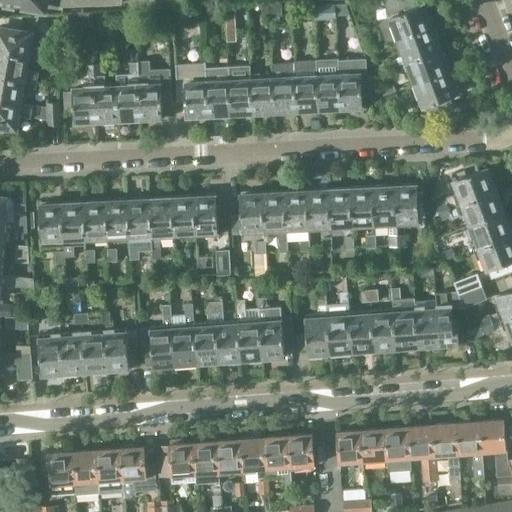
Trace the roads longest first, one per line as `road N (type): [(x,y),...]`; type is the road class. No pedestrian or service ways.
road 1 (residential): [(0,423),(511,385)]
road 2 (residential): [(0,157),(511,139)]
